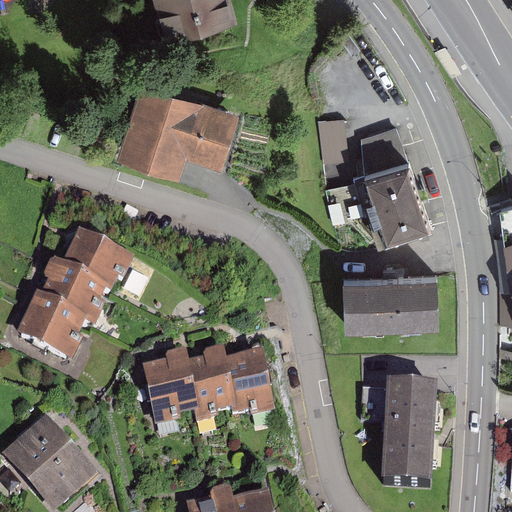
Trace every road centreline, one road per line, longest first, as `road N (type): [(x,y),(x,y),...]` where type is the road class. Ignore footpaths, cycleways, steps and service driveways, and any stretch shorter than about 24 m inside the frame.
road 1 (residential): [(351,511),(327,453),(291,282),(257,234),(0,147)]
road 2 (residential): [(473,511),(483,314),(477,244),(437,105),(370,0)]
